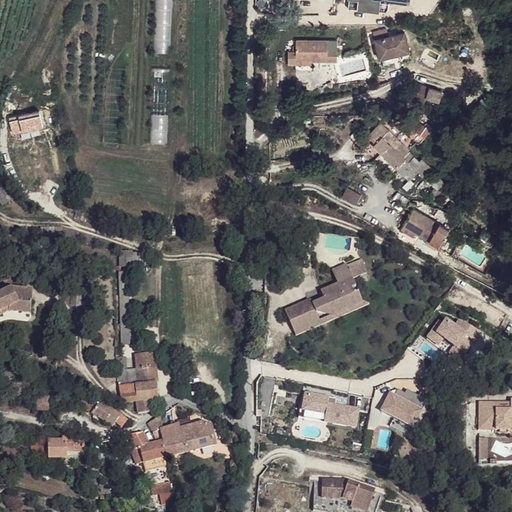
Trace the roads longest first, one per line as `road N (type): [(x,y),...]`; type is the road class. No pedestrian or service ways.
road 1 (unclassified): [(245,511),(250,0)]
road 2 (unknown): [(247,148),(272,127),(378,85),(431,76),(462,86)]
road 3 (unknown): [(75,417),(105,431),(158,407),(195,406),(247,427)]
road 4 (unknown): [(246,369),(356,388),(389,379),(413,358)]
road 5 (unknown): [(247,182),(332,191),(380,217)]
